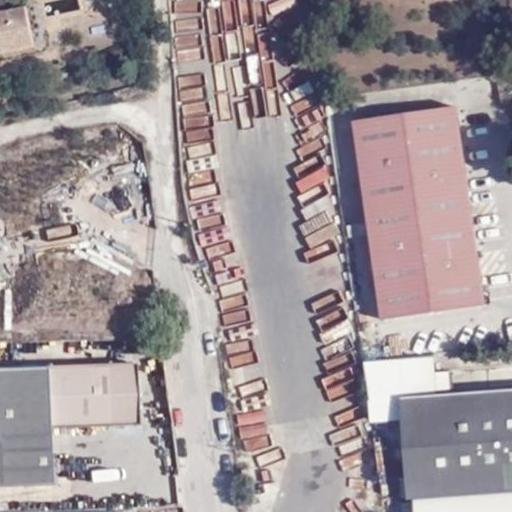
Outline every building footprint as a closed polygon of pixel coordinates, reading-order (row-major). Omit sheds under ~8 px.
[(28,7),(0,12),(0,56),(36,49),(28,7)] [(379,317),(485,303),(458,101),(352,116),(379,317)] [(116,222),(148,221),(147,162),(115,162),(116,222)] [(56,317),(51,291),(31,295),(36,321),(56,317)] [(26,295),(3,295),(4,322),(26,322),(26,295)] [(0,492),(48,492),(47,433),(136,431),(136,370),(0,372),(0,492)] [(399,398),(401,427),(402,451),(387,452),(376,452),(381,501),(409,499),(409,511),(511,511),(511,388),(496,391),(446,395),(437,395),(399,398)] [(386,427),(387,452),(402,451),(401,427),(386,427)] [(364,511),(363,502),(342,504),(343,511),(364,511)]
